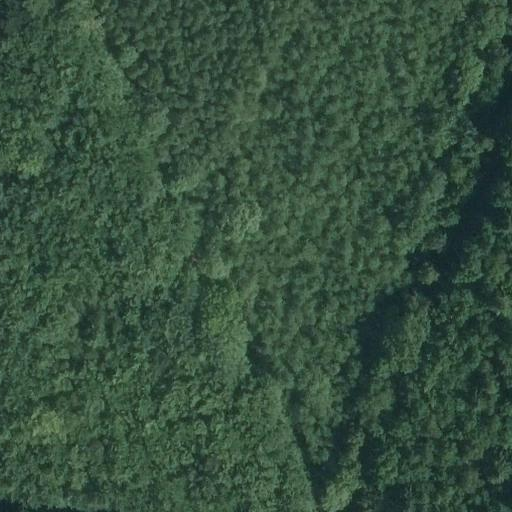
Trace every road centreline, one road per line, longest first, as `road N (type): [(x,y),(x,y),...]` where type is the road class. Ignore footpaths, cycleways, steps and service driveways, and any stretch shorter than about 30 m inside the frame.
road 1 (track): [(79,0),(332,511)]
road 2 (track): [(347,511),(511,87)]
road 3 (track): [(0,472),(254,511)]
